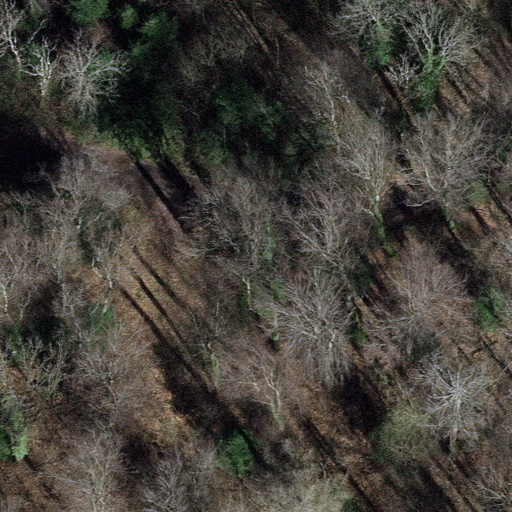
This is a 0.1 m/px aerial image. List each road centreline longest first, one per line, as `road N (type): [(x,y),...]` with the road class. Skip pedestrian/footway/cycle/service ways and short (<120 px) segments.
road 1 (track): [(0,148),(329,214),(378,205),(427,183),(511,119)]
road 2 (track): [(511,343),(495,511)]
